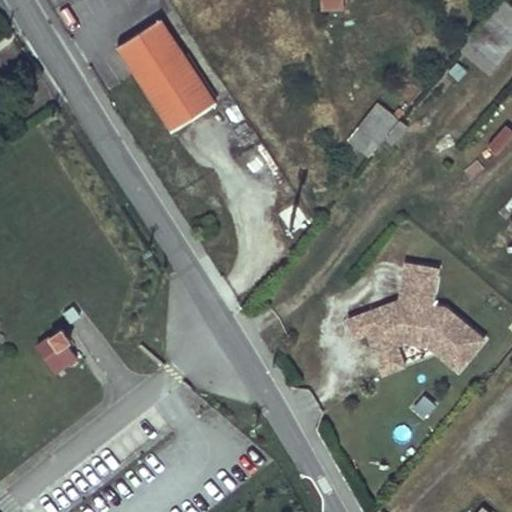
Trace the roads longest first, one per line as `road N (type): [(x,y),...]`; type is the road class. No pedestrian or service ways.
road 1 (unclassified): [(21,0),(339,511)]
road 2 (unknown): [(219,318),(257,236),(210,142)]
road 3 (unknown): [(159,369),(176,422),(108,510)]
road 4 (track): [(401,511),(511,394)]
